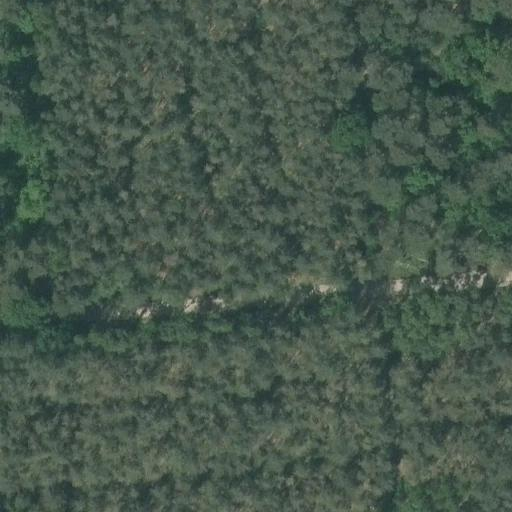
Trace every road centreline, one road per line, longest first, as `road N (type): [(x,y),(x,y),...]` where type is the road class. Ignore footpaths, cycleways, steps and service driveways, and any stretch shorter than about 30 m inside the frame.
road 1 (track): [(0,318),(511,274)]
road 2 (track): [(30,0),(49,314)]
road 3 (track): [(355,19),(383,286)]
